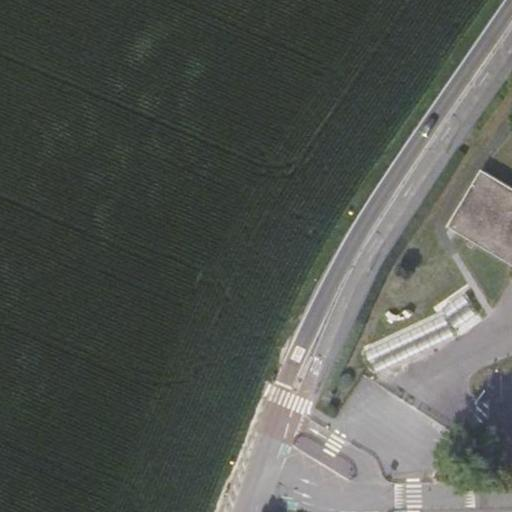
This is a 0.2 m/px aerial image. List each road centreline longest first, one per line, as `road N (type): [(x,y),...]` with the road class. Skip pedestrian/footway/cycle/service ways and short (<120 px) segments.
road 1 (unclassified): [(511,3),(343,252),(278,418)]
road 2 (unclassified): [(511,498),(353,497)]
road 3 (unclassified): [(353,497),(363,462),(278,418)]
